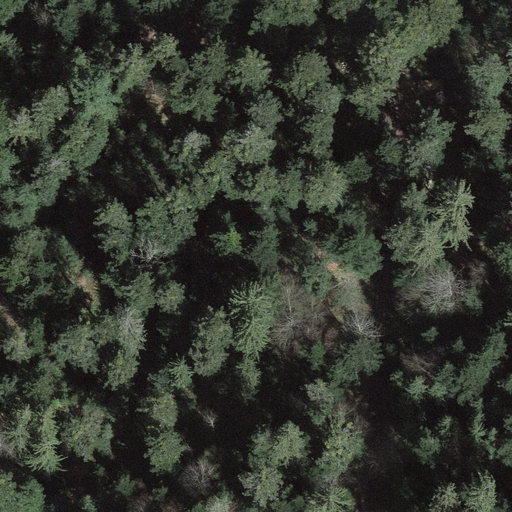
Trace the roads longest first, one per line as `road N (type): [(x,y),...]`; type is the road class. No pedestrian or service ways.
road 1 (track): [(511,69),(453,91),(229,62),(0,46)]
road 2 (track): [(453,91),(416,119),(400,157),(375,309),(370,511)]
